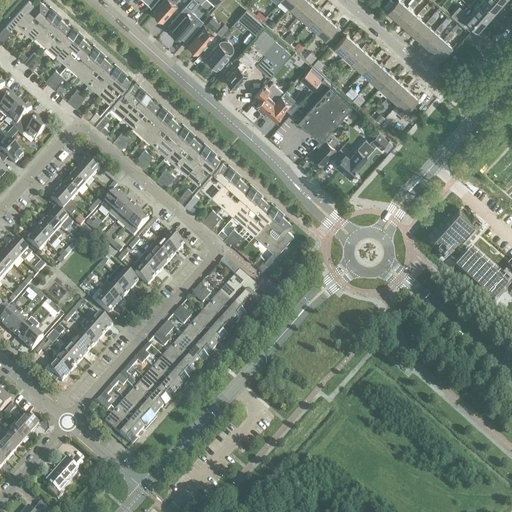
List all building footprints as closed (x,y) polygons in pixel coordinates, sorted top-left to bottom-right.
[(50,9),(40,0),(35,5),(29,0),(28,0),(13,17),(6,26),(10,29),(18,21),(31,33),(29,35),(34,39),(35,37),(57,12),(52,7),(50,9)] [(163,22),(177,6),(170,0),(163,0),(152,13),(163,22)] [(297,0),(290,7),(299,15),(311,3),(313,1),(311,0),(297,0)] [(398,0),(388,11),(398,20),(408,7),(407,6),(403,2),(405,0),(398,0)] [(408,7),(398,20),(406,28),(417,15),(411,10),(418,1),(419,0),(412,0),(407,6),(408,7)] [(474,0),(470,6),(473,9),(487,21),(495,12),(482,0),(481,0),(474,0)] [(499,0),(481,0),(482,0),(495,12),(503,3),(499,0)] [(311,3),(299,15),(308,23),(320,11),(322,9),(319,6),(317,8),(311,3)] [(199,18),(185,6),(171,22),(175,25),(170,30),(180,39),(199,18)] [(422,16),(427,9),(424,6),(418,12),(422,16)] [(487,21),(473,9),(469,15),(459,6),(452,15),(463,25),(467,21),(478,31),(487,21)] [(247,10),(239,18),(257,34),(265,26),(247,10)] [(320,11),(308,23),(317,31),(329,19),(331,17),(327,14),(326,16),(320,11)] [(35,37),(39,40),(41,38),(48,44),(53,38),(50,35),(49,31),(52,29),(57,33),(66,24),(61,19),(62,17),(57,12),(35,37)] [(426,23),(415,35),(424,43),(435,31),(434,30),(429,26),(436,17),(432,14),(425,22),(426,23)] [(417,15),(406,28),(415,35),(426,23),(425,22),(417,15)] [(213,31),(219,25),(212,18),(206,24),(213,31)] [(272,29),(276,24),(271,19),(267,24),(272,29)] [(329,19),(317,31),(327,39),(338,27),(338,26),(339,24),(337,22),(335,24),(329,19)] [(435,31),(424,43),(433,51),(444,39),(443,38),(438,34),(445,25),(441,22),(434,30),(435,31)] [(53,38),(48,44),(54,50),(53,52),(57,56),(78,31),(73,26),(71,28),(66,24),(57,33),(63,38),(60,41),(57,41),(53,38)] [(221,36),(228,28),(224,24),(217,32),(221,36)] [(6,26),(0,32),(0,40),(2,42),(12,31),(10,29),(6,26)] [(198,54),(214,35),(204,26),(188,45),(198,54)] [(281,36),(286,31),(280,26),(275,32),(281,36)] [(243,70),(247,65),(252,69),(257,63),(271,76),(290,54),(263,30),(238,58),(242,61),(226,78),(237,88),(248,75),(243,70)] [(444,39),(433,51),(442,60),(453,47),(447,42),(454,33),(450,30),(443,38),(444,39)] [(78,31),(57,56),(61,59),(62,57),(69,63),(75,57),(71,54),(71,51),(73,48),(79,53),(88,43),(82,38),(84,36),(78,31)] [(290,44),(295,37),(289,33),(284,39),(290,44)] [(335,47),(344,55),(357,40),(354,38),(352,40),(346,34),(335,47)] [(357,41),(357,40),(344,55),(353,63),(366,48),(363,46),(361,47),(356,43),(357,41)] [(219,43),(206,58),(209,60),(208,62),(214,67),(216,66),(218,68),(231,54),(233,51),(233,47),(232,44),(229,42),(225,41),(222,41),(219,43)] [(75,57),(69,63),(76,69),(74,71),(78,75),(100,50),(95,45),(93,47),(88,43),(79,53),(84,57),(82,60),(78,60),(75,57)] [(298,52),(303,47),(298,43),(294,48),(298,52)] [(366,49),(366,48),(353,63),(362,71),(374,58),(375,56),(372,54),(370,56),(365,51),(366,49)] [(100,50),(78,75),(82,78),(84,77),(91,83),(96,76),(93,73),(92,70),(95,67),(100,72),(109,62),(104,57),(105,55),(100,50)] [(311,62),(317,56),(310,51),(305,57),(311,62)] [(25,62),(29,57),(23,52),(19,57),(25,62)] [(319,69),(325,64),(318,58),(313,64),(319,69)] [(379,64),(374,58),(362,71),(371,79),(384,64),(381,62),(379,64)] [(96,76),(91,83),(97,89),(96,91),(100,94),(122,69),(116,65),(114,67),(109,62),(100,72),(106,76),(103,79),(100,79),(96,76)] [(384,64),(371,79),(380,87),(393,72),(390,69),(388,71),(383,66),(384,64)] [(39,76),(44,71),(37,65),(33,70),(39,76)] [(122,69),(100,94),(104,98),(105,96),(112,102),(118,95),(114,92),(114,89),(116,86),(122,91),(128,85),(131,81),(128,78),(125,76),(127,74),(122,69)] [(310,69),(300,79),(312,90),(322,79),(310,69)] [(56,70),(46,81),(50,85),(60,73),(56,70)] [(393,72),(380,87),(389,95),(402,80),(399,78),(397,80),(392,74),(393,72)] [(60,73),(50,85),(54,88),(64,77),(60,73)] [(402,81),(402,80),(389,95),(398,103),(411,88),(408,85),(406,87),(401,82),(402,81)] [(265,83),(254,95),(260,101),(256,105),(265,113),(289,86),(284,92),(273,82),(269,87),(265,83)] [(139,88),(133,83),(125,93),(130,98),(127,101),(124,101),(120,98),(113,106),(120,112),(119,114),(123,118),(146,91),(141,86),(139,88)] [(321,139),(328,131),(351,105),(329,85),(299,119),(321,139)] [(61,95),(67,88),(63,86),(60,86),(56,91),(61,95)] [(289,86),(265,113),(274,121),(285,109),(280,105),(294,90),(289,86)] [(352,100),(358,94),(351,88),(346,94),(352,100)] [(417,109),(413,105),(418,98),(420,96),(417,94),(415,96),(410,91),(411,89),(411,88),(398,103),(407,111),(402,117),(406,121),(417,109)] [(152,96),(146,91),(123,118),(127,121),(128,119),(135,125),(142,117),(139,114),(138,111),(141,108),(146,113),(155,103),(150,98),(152,96)] [(5,102),(1,98),(0,99),(0,110),(8,117),(23,100),(21,99),(22,98),(18,94),(17,95),(13,92),(5,102)] [(359,105),(365,99),(359,93),(353,99),(359,105)] [(23,100),(8,117),(17,125),(14,128),(18,132),(27,122),(23,118),(32,109),(29,106),(29,105),(25,101),(24,102),(23,100)] [(161,107),(155,103),(146,113),(152,117),(149,121),(146,121),(142,117),(135,125),(142,131),(140,133),(144,137),(168,110),(162,106),(161,107)] [(173,115),(168,110),(144,137),(148,140),(150,138),(157,144),(164,137),(160,133),(160,130),(163,127),(168,132),(177,122),(171,117),(173,115)] [(94,123),(101,115),(96,111),(89,119),(94,123)] [(110,118),(106,114),(96,126),(100,129),(101,129),(106,134),(110,131),(104,125),(110,118)] [(380,124),(385,118),(380,114),(375,120),(380,124)] [(32,126),(27,122),(18,132),(23,136),(26,133),(35,141),(50,125),(48,123),(49,122),(45,118),(44,119),(40,116),(32,126)] [(182,127),(177,122),(168,132),(173,137),(170,140),(167,140),(164,137),(157,144),(163,150),(162,152),(166,156),(189,130),(184,125),(182,127)] [(195,134),(189,130),(166,156),(170,159),(171,157),(178,164),(185,156),(182,152),(181,149),(184,146),(189,151),(198,141),(193,136),(195,134)] [(328,131),(321,139),(316,145),(320,148),(312,157),(314,158),(313,160),(316,163),(318,162),(322,165),(336,150),(333,147),(339,140),(328,131)] [(381,148),(382,147),(386,150),(391,145),(387,142),(389,140),(379,131),(369,142),(366,139),(354,152),(350,157),(345,153),(336,163),(350,175),(359,165),(358,164),(376,144),(381,148)] [(397,131),(393,136),(400,141),(404,137),(397,131)] [(0,157),(2,159),(6,155),(15,164),(18,160),(19,161),(23,157),(22,156),(24,154),(7,139),(0,147),(0,157)] [(204,146),(198,141),(189,151),(195,156),(192,159),(189,159),(185,156),(178,164),(185,170),(183,172),(187,175),(211,149),(205,144),(204,146)] [(216,153),(211,149),(187,175),(191,179),(193,177),(200,183),(207,175),(203,172),(203,168),(206,165),(211,170),(220,160),(214,155),(216,153)] [(100,169),(87,158),(80,167),(92,178),(100,169)] [(228,168),(223,163),(214,173),(219,178),(217,181),(213,181),(210,177),(202,185),(209,191),(208,193),(212,197),(235,171),(230,166),(228,168)] [(92,178),(80,167),(73,175),(85,186),(92,178)] [(241,175),(235,171),(212,197),(216,200),(217,198),(224,205),(232,196),(228,193),(228,190),(230,187),(236,192),(244,182),(239,177),(241,175)] [(85,186),(73,175),(65,183),(78,194),(85,186)] [(107,191),(110,193),(114,189),(118,185),(115,182),(111,186),(107,191)] [(250,187),(244,182),(236,192),(241,197),(238,199),(235,200),(232,196),(224,205),(231,211),(229,213),(233,216),(257,190),(251,185),(250,187)] [(78,194),(65,183),(58,191),(71,202),(78,194)] [(110,215),(125,198),(116,190),(101,207),(110,215)] [(262,195),(257,190),(233,216),(237,220),(239,218),(246,224),(253,216),(249,212),(249,209),(252,206),(257,211),(266,201),(261,196),(262,195)] [(71,202),(58,191),(51,199),(63,210),(71,202)] [(100,199),(103,201),(110,193),(107,191),(103,195),(100,199)] [(189,209),(202,195),(198,191),(185,205),(189,209)] [(118,222),(133,205),(128,200),(125,198),(110,215),(118,222)] [(100,199),(92,207),(96,209),(103,201),(100,199)] [(271,206),(266,201),(257,211),(262,216),(260,219),(257,219),(253,216),(246,224),(253,230),(251,232),(255,235),(278,209),(273,204),(271,206)] [(126,229),(141,212),(137,208),(133,205),(118,222),(126,229)] [(73,223),(56,208),(49,216),(61,228),(66,232),(73,223)] [(449,257),(478,225),(470,217),(462,210),(460,209),(459,208),(430,241),(431,241),(449,257)] [(268,265),(294,235),(287,230),(292,224),(282,216),(284,214),(278,209),(255,235),(259,239),(260,237),(276,250),(265,262),(268,265)] [(134,236),(149,219),(141,212),(126,229),(134,236)] [(57,233),(61,228),(49,216),(41,225),(54,236),(58,240),(61,237),(57,233)] [(81,226),(85,221),(79,216),(75,221),(81,226)] [(157,220),(154,218),(147,226),(150,229),(157,220)] [(98,227),(90,220),(86,223),(95,231),(98,227)] [(58,240),(54,236),(41,225),(34,233),(47,244),(51,248),(58,240)] [(150,229),(147,226),(140,234),(143,237),(150,229)] [(47,244),(34,233),(27,241),(39,252),(45,245),(47,244)] [(185,245),(172,233),(167,239),(166,237),(163,240),(177,253),(185,245)] [(137,238),(118,259),(121,261),(140,240),(137,238)] [(177,253),(163,240),(160,238),(153,246),(170,261),(177,253)] [(24,262),(32,253),(15,239),(8,247),(21,258),(24,262)] [(79,243),(75,240),(68,248),(72,251),(79,243)] [(114,242),(111,245),(120,253),(123,249),(114,242)] [(170,261),(153,246),(146,254),(163,269),(170,261)] [(21,258),(8,247),(1,255),(13,266),(21,258)] [(511,284),(473,250),(457,268),(456,269),(489,298),(494,303),(511,284)] [(163,269),(146,254),(139,262),(156,277),(163,269)] [(13,266),(1,255),(0,256),(0,268),(6,274),(13,266)] [(254,294),(259,287),(225,257),(221,262),(237,277),(226,290),(224,288),(220,292),(247,316),(252,310),(250,308),(259,298),(254,294)] [(156,277),(139,262),(131,271),(148,286),(156,277)] [(131,290),(138,281),(121,266),(114,274),(131,290)] [(131,290),(114,274),(107,282),(124,298),(128,294),(131,290)] [(31,282),(28,279),(21,287),(24,290),(31,282)] [(124,298),(107,282),(99,291),(117,306),(121,301),(124,298)] [(193,292),(203,301),(211,293),(201,284),(193,292)] [(24,290),(21,287),(13,295),(17,298),(24,290)] [(117,306),(99,291),(92,299),(109,314),(115,307),(117,306)] [(247,316),(220,292),(217,296),(219,298),(213,304),(221,311),(224,308),(227,308),(230,310),(226,316),(235,325),(240,319),(242,321),(247,316)] [(82,306),(86,301),(83,298),(75,307),(79,310),(82,306)] [(56,307),(48,300),(45,304),(53,311),(56,307)] [(217,315),(221,311),(213,304),(207,311),(205,309),(201,313),(228,337),(233,332),(231,330),(235,325),(226,316),(221,321),(218,318),(217,315)] [(14,305),(0,320),(0,322),(8,329),(19,316),(22,313),(14,305)] [(184,323),(192,315),(182,306),(174,314),(184,323)] [(79,310),(75,307),(68,315),(72,318),(79,310)] [(228,337),(201,313),(198,317),(200,319),(194,326),(201,333),(205,329),(208,329),(211,332),(206,337),(216,346),(221,341),(223,342),(228,337)] [(113,325),(100,314),(93,322),(105,333),(113,325)] [(19,316),(8,329),(16,336),(27,323),(19,316)] [(105,333),(93,322),(89,319),(82,327),(86,330),(98,342),(105,333)] [(27,323),(16,336),(24,343),(35,331),(27,323)] [(65,331),(59,326),(54,331),(60,336),(65,331)] [(198,336),(201,333),(194,326),(188,333),(186,331),(182,335),(209,359),(214,353),(212,351),(216,346),(206,337),(202,343),(198,340),(198,336)] [(98,342),(86,330),(78,339),(91,350),(98,342)] [(35,331),(24,343),(32,351),(43,338),(35,331)] [(91,350),(78,339),(74,335),(67,343),(71,347),(84,358),(91,350)] [(209,359),(182,335),(179,339),(181,341),(175,347),(182,354),(186,351),(189,351),(192,353),(187,359),(197,368),(202,362),(204,364),(209,359)] [(84,358),(71,347),(67,343),(60,351),(64,355),(76,366),(84,358)] [(179,358),(182,354),(175,347),(168,354),(167,352),(163,356),(190,380),(194,375),(192,373),(197,368),(187,359),(183,364),(179,361),(179,358)] [(76,366),(64,355),(60,351),(53,359),(54,360),(57,363),(69,374),(76,366)] [(190,380),(163,356),(159,360),(161,362),(155,369),(163,376),(166,372),(170,372),(173,375),(168,380),(178,389),(183,384),(185,385),(190,380)] [(69,374),(57,363),(54,360),(45,370),(45,373),(56,382),(58,379),(62,382),(69,374)] [(160,379),(163,376),(155,369),(149,376),(147,374),(144,378),(170,402),(175,396),(173,394),(178,389),(168,380),(163,386),(160,383),(160,379)] [(170,402),(144,378),(140,382),(142,384),(136,390),(144,397),(147,394),(150,394),(154,396),(149,402),(159,411),(164,405),(166,407),(170,402)] [(119,382),(116,380),(110,387),(113,389),(119,382)] [(113,389),(110,387),(104,393),(107,396),(113,389)] [(141,401),(144,397),(136,390),(130,397),(128,395),(125,399),(151,423),(156,418),(154,416),(159,411),(149,402),(144,407),(141,404),(141,401)] [(3,394),(0,397),(0,413),(11,401),(3,394)] [(151,423),(125,399),(121,403),(123,405),(117,412),(125,419),(128,415),(131,415),(135,418),(130,423),(140,432),(144,427),(146,428),(151,423)] [(15,408),(11,405),(5,412),(9,415),(15,408)] [(39,425),(27,415),(22,410),(18,415),(23,419),(19,424),(31,435),(39,425)] [(140,432),(130,423),(125,429),(122,426),(122,422),(125,419),(117,412),(111,419),(109,417),(106,421),(105,421),(132,445),(137,439),(135,437),(140,432)] [(31,435),(19,424),(11,433),(23,444),(31,435)] [(23,444),(11,433),(6,429),(2,433),(7,438),(3,442),(14,453),(23,444)] [(14,453),(3,442),(0,445),(0,456),(6,462),(14,453)] [(47,481),(51,486),(47,490),(58,500),(63,494),(61,492),(79,471),(82,473),(87,468),(76,458),(71,463),(67,459),(47,481)] [(53,511),(54,511),(42,501),(33,511),(28,507),(23,511),(53,511)]
